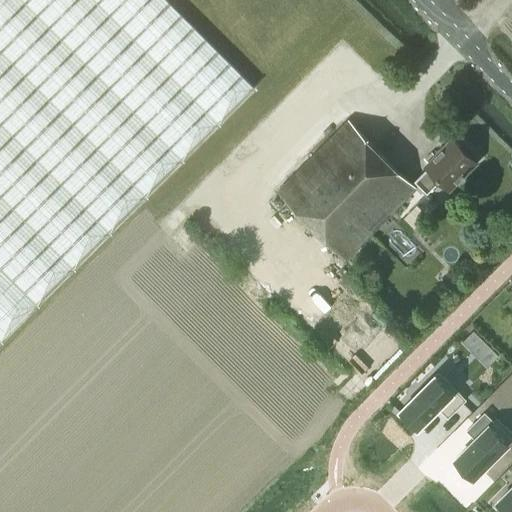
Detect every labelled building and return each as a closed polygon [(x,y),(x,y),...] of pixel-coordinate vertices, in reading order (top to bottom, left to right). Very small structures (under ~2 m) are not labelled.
[(254,87),(167,0),(0,0),(0,292),(24,317),(254,87)] [(453,137),(426,165),(428,167),(415,179),(419,183),(416,186),(349,119),(278,190),(346,258),(416,188),(421,192),(424,189),(428,192),(441,179),(450,188),(477,161),(453,137)] [(0,292),(0,341),(24,317),(0,292)] [(474,329),(463,340),(472,349),(483,338),(474,329)] [(438,371),(400,410),(418,428),(439,407),(448,416),(466,398),(438,371)] [(476,438),(455,459),(473,478),(511,438),(511,431),(497,417),(494,420),(485,411),(467,429),(476,438)] [(511,511),(511,487),(497,502),(507,511),(511,511)]
